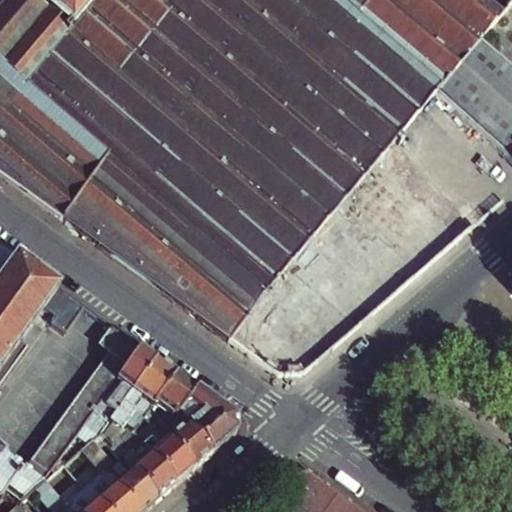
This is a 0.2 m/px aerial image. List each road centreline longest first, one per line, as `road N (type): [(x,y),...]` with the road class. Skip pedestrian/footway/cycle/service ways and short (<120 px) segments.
road 1 (residential): [(294,424),(0,212)]
road 2 (residential): [(446,293),(294,424)]
road 3 (residential): [(294,424),(412,511)]
road 4 (residential): [(294,424),(195,511)]
